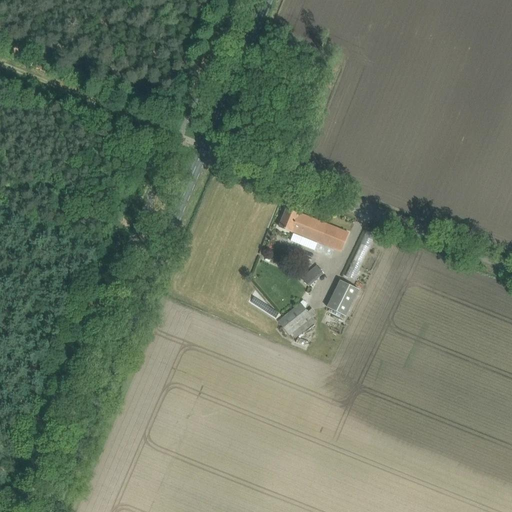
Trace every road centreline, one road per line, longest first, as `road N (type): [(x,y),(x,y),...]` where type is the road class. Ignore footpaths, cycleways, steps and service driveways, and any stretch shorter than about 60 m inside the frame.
road 1 (secondary): [(50,511),(204,147)]
road 2 (unclassified): [(511,269),(204,147)]
road 3 (track): [(0,64),(180,136)]
road 4 (secondary): [(204,147),(266,0)]
